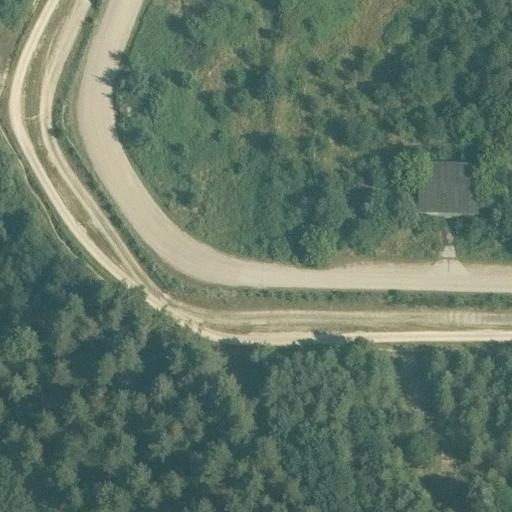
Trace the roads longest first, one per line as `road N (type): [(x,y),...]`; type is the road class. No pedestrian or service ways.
road 1 (track): [(511,336),(204,325),(162,307),(45,139),(58,0)]
road 2 (unclassified): [(511,300),(262,295),(179,270),(120,196),(96,139),(100,101),(137,0)]
